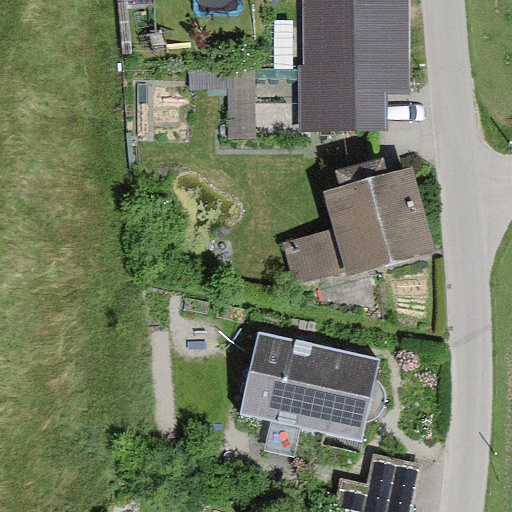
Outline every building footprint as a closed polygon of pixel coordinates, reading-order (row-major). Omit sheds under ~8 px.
[(414,0),(308,0),(310,133),(383,133),(383,97),(415,97),(414,0)] [(257,73),(193,72),(192,93),(231,93),(230,143),(256,143),(257,73)] [(335,235),(287,247),(298,292),(433,259),(414,181),(327,202),(335,235)] [(380,366),(261,339),(242,422),(361,449),(380,366)] [(415,511),(424,469),(375,459),(369,489),(341,483),(334,511),(415,511)]
